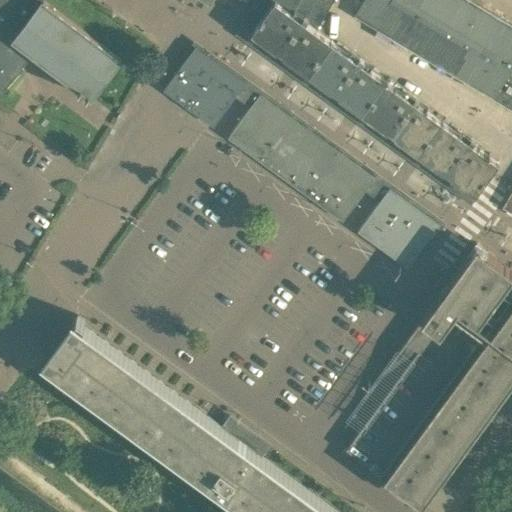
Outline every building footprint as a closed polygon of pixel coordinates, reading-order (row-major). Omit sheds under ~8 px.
[(0,0),(0,88),(3,91),(24,68),(16,60),(26,47),(93,97),(122,57),(45,0),(0,0)] [(278,0),(274,0),(251,32),(280,53),(305,19),(278,0)] [(317,28),(333,0),(278,0),(305,19),(317,28)] [(499,101),(511,77),(511,24),(471,0),(364,0),(355,15),(499,101)] [(333,40),(317,28),(305,19),(280,53),(308,73),(333,40)] [(335,94),(360,60),(333,40),(308,73),(335,94)] [(197,112),(229,69),(213,57),(196,45),(164,88),(181,100),(197,112)] [(387,80),(360,60),(335,94),(362,113),(387,80)] [(229,69),(197,112),(214,125),(246,81),(229,69)] [(511,77),(499,101),(511,108),(511,77)] [(390,134),(415,100),(387,80),(362,113),(390,134)] [(275,103),(261,92),(247,110),(229,135),(243,146),(275,103)] [(443,120),(415,100),(390,134),(419,155),(443,120)] [(289,113),(275,103),(243,146),(258,157),(289,113)] [(286,177),(318,134),(289,113),(258,157),(286,177)] [(445,174),(470,140),(443,120),(419,155),(445,174)] [(314,198),(346,155),(318,134),(286,177),(314,198)] [(470,140),(445,174),(474,195),(499,161),(470,140)] [(346,155),(314,198),(343,219),(375,176),(346,155)] [(358,230),(407,265),(409,267),(440,223),(390,186),(358,230)] [(511,188),(509,193),(501,206),(511,212),(511,188)] [(421,336),(439,348),(457,323),(489,348),(384,490),(413,511),(423,511),(511,390),(511,273),(491,258),(494,255),(476,247),(421,336)] [(338,511),(261,454),(267,446),(244,429),(238,437),(83,322),(85,320),(77,314),(75,316),(73,315),(44,354),(257,511),(338,511)]
